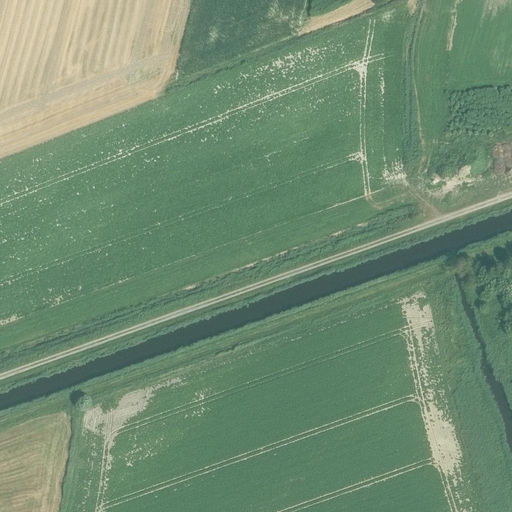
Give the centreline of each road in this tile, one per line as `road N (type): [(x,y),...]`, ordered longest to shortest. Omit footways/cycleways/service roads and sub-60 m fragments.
road 1 (track): [(511,193),(0,377)]
road 2 (track): [(0,422),(511,242)]
